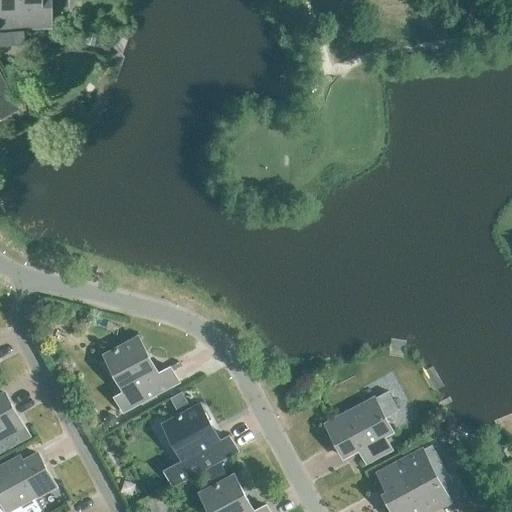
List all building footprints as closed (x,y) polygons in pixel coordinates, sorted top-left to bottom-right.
[(0,0),(0,29),(49,28),(48,0),(0,0)] [(0,118),(16,109),(0,78),(0,118)] [(122,411),(178,381),(170,366),(158,372),(139,336),(105,354),(124,390),(114,395),(122,411)] [(389,390),(327,423),(344,456),(366,445),(374,458),(391,449),(384,435),(392,430),(385,417),(399,409),(389,390)] [(0,451),(29,436),(5,392),(0,395),(0,451)] [(201,403),(164,423),(183,459),(165,469),(173,484),(191,475),(237,450),(229,435),(217,441),(205,420),(209,418),(201,403)] [(394,511),(429,511),(459,496),(431,443),(377,471),(388,491),(385,493),(394,511)] [(16,465),(14,459),(0,466),(0,496),(8,511),(56,486),(38,453),(16,465)] [(254,510),(235,474),(201,492),(211,511),(270,511),(266,504),(254,510)]
